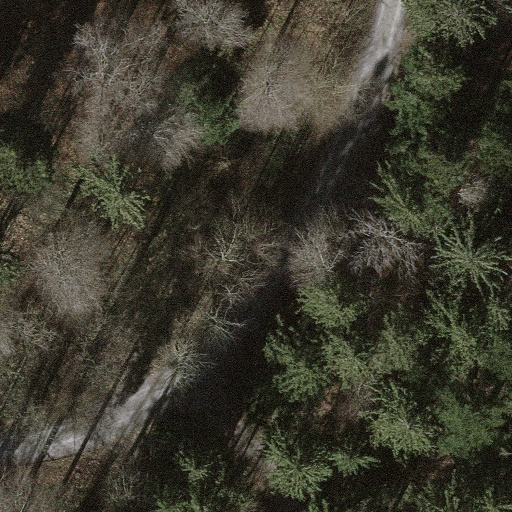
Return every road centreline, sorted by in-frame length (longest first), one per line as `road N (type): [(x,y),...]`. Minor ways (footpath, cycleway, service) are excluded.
road 1 (track): [(378,0),(364,85),(329,185),(198,378),(33,450),(0,448)]
road 2 (track): [(198,378),(276,511)]
